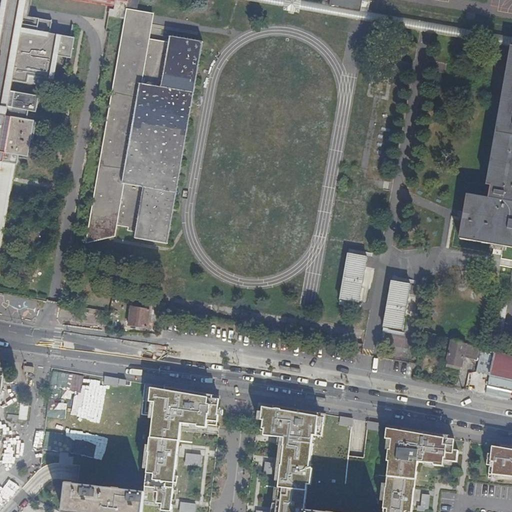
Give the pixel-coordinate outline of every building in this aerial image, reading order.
[(9,0),(18,2),(14,20),(5,18),(4,25),(0,24),(0,32),(3,33),(0,48),(0,161),(3,162),(18,165),(20,155),(28,157),(35,121),(27,120),(29,111),(36,112),(39,96),(11,91),(13,81),(41,86),(42,78),(54,80),(58,56),(66,57),(62,81),(61,90),(62,90),(63,81),(67,58),(71,58),(75,38),(71,37),(73,24),(72,24),(70,37),(50,33),(52,21),(28,17),(24,16),(27,0),(111,0),(124,2),(129,3),(129,0),(9,0)] [(18,2),(9,0),(8,0),(5,18),(14,20),(18,2)] [(330,0),(329,6),(361,12),(362,0),(330,0)] [(137,4),(129,3),(124,2),(121,17),(125,18),(126,18),(124,29),(134,34),(137,25),(149,29),(150,29),(154,7),(137,4)] [(367,12),(365,21),(391,25),(471,40),(511,47),(511,46),(511,38),(478,32),(367,12)] [(147,41),(149,29),(137,25),(134,34),(124,29),(126,18),(125,18),(123,28),(121,40),(120,55),(118,59),(115,70),(114,76),(113,84),(111,97),(111,104),(110,109),(107,117),(105,126),(104,133),(103,147),(103,154),(100,162),(98,169),(96,181),(95,189),(94,204),(93,209),(90,219),(88,230),(87,240),(88,240),(89,235),(90,227),(101,227),(101,236),(113,235),(115,225),(127,227),(126,231),(136,232),(135,237),(134,237),(134,238),(167,243),(169,233),(187,130),(197,73),(202,41),(195,39),(169,35),(169,36),(170,36),(169,41),(158,39),(157,43),(147,41)] [(511,46),(511,47),(486,185),(490,186),(488,198),(467,194),(459,239),(488,244),(491,244),(511,248),(511,247),(511,46)] [(61,90),(62,81),(54,80),(42,78),(41,86),(61,90)] [(88,240),(101,236),(101,227),(90,227),(89,235),(88,240)] [(366,259),(347,256),(338,303),(358,306),(366,259)] [(410,287),(391,284),(382,330),(402,334),(410,287)] [(499,337),(505,298),(492,296),(486,334),(499,337)] [(131,307),(129,325),(147,327),(148,320),(158,322),(161,305),(138,301),(137,307),(131,307)] [(459,342),(452,340),(446,363),(447,363),(461,366),(463,357),(466,344),(462,343),(461,346),(458,345),(459,342)] [(463,357),(478,361),(481,348),(466,344),(463,357)] [(478,361),(476,372),(485,374),(506,379),(511,380),(511,356),(481,348),(478,361)] [(511,380),(506,379),(485,374),(482,384),(511,391),(511,380)] [(127,380),(106,377),(105,384),(117,386),(117,385),(126,386),(127,380)] [(77,485),(67,484),(64,510),(78,511),(172,511),(173,504),(175,483),(178,483),(179,476),(176,476),(182,424),(198,425),(197,427),(208,428),(208,425),(218,426),(220,399),(213,399),(213,395),(165,387),(164,390),(148,387),(147,402),(145,413),(154,414),(148,470),(146,482),(146,493),(77,485)] [(271,409),(263,407),(259,431),(263,431),(262,435),(278,437),(278,435),(283,436),(282,446),(283,446),(281,466),(280,466),(276,503),(275,511),(411,511),(417,462),(434,464),(433,466),(443,467),(444,461),(458,462),(458,451),(453,450),(454,439),(447,439),(448,435),(429,432),(428,435),(401,431),(386,428),(385,439),(391,440),(383,511),(315,511),(304,511),(307,485),(310,486),(312,469),(308,469),(312,436),(321,436),(324,418),(319,417),(319,413),(272,405),(271,409)] [(353,419),(341,417),(340,424),(352,426),(353,419)] [(378,423),(367,422),(367,429),(377,431),(378,423)] [(401,427),(401,431),(428,435),(429,432),(401,427)] [(511,449),(500,448),(492,447),(491,454),(488,454),(486,465),(489,466),(488,478),(497,479),(498,476),(511,477),(511,449)] [(69,454),(61,453),(60,464),(73,466),(73,458),(68,457),(69,454)] [(202,455),(187,454),(186,464),(201,466),(202,455)] [(272,463),(264,462),(263,473),(271,474),(272,463)] [(452,504),(452,493),(442,493),(442,503),(452,504)] [(421,506),(418,506),(417,510),(428,511),(430,495),(422,494),(421,506)] [(195,511),(196,505),(182,503),(180,511),(195,511)]
